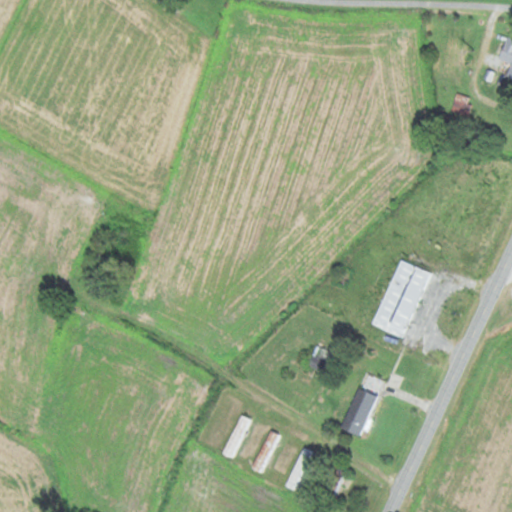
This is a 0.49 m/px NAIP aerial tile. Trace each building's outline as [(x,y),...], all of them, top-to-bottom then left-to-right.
[(505,77),(511,80),(511,40),(506,38),(497,60),(510,65),(505,77)] [(463,118),(472,100),(456,92),(447,110),(463,118)] [(129,246),(119,241),(109,261),(119,266),(129,246)] [(429,272),(398,259),(370,325),(401,338),(429,272)] [(305,366),(321,373),(330,353),(314,346),(305,366)] [(339,429),(360,437),(383,380),(362,372),(339,429)] [(249,421),(241,416),(219,452),(228,457),(249,421)] [(250,469),(259,473),(276,435),(267,431),(250,469)] [(283,486),(292,490),(310,452),(301,449),(283,486)]
